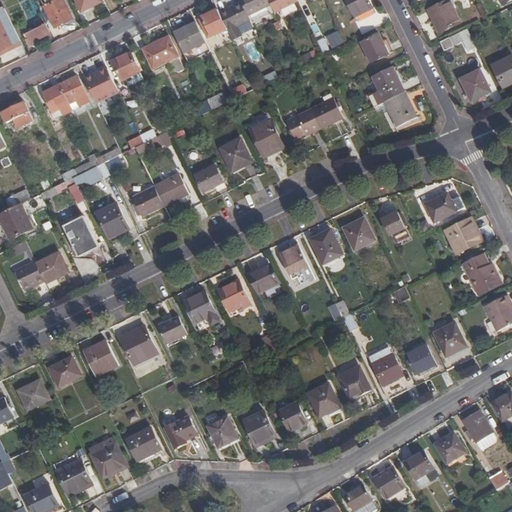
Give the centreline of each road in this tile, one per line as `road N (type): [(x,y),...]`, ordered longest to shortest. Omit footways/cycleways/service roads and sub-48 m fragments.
road 1 (residential): [(0,342),(354,167),(462,136)]
road 2 (residential): [(325,476),(177,479),(104,511)]
road 3 (residential): [(511,362),(325,476)]
road 4 (residential): [(175,0),(0,86)]
road 5 (residential): [(395,0),(462,136)]
